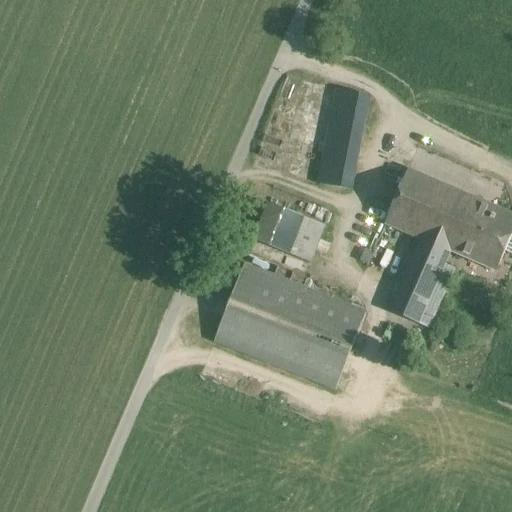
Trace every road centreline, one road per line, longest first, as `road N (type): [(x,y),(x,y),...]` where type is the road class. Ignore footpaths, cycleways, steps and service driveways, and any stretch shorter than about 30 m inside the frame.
road 1 (track): [(98,511),(314,0)]
road 2 (track): [(511,164),(293,49)]
